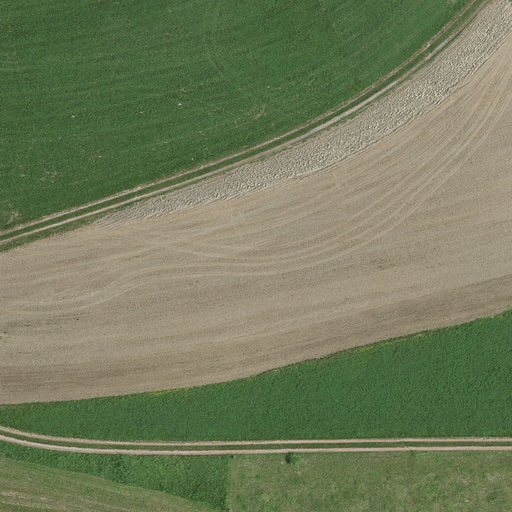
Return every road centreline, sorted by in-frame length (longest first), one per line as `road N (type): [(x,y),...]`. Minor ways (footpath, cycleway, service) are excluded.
road 1 (track): [(488,0),(463,28),(337,122),(0,243)]
road 2 (track): [(0,436),(70,449),(511,450)]
